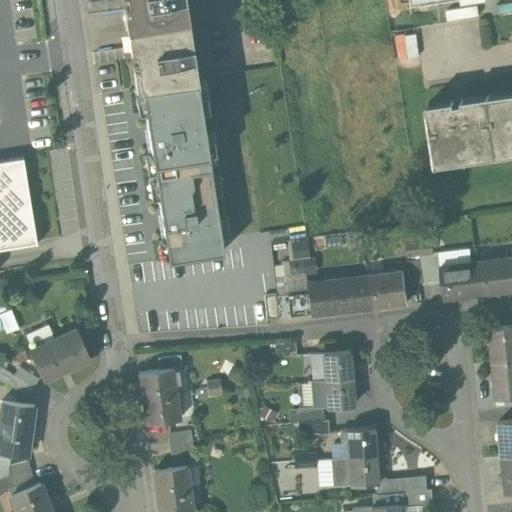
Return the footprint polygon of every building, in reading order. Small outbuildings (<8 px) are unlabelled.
[(184,0),(127,0),(132,28),(187,20),(185,7),(184,0)] [(187,20),(132,28),(141,87),(196,79),(189,33),(187,20)] [(207,30),(189,33),(196,79),(214,76),(207,30)] [(196,79),(141,87),(155,174),(210,165),(196,79)] [(511,90),(487,94),(496,154),(511,151),(511,90)] [(487,94),(426,103),(435,163),(465,158),(465,160),(466,159),(466,158),(496,154),(487,94)] [(0,248),(36,243),(22,158),(0,161),(0,248)] [(210,165),(155,174),(168,260),(223,251),(210,165)] [(432,240),(419,241),(420,255),(433,253),(433,252),(432,240)] [(419,241),(406,243),(407,256),(419,255),(420,255),(419,241)] [(420,255),(419,255),(420,260),(423,284),(423,285),(443,283),(441,267),(442,267),(440,251),(433,252),(433,253),(420,255)] [(511,258),(477,262),(481,294),(511,290),(511,258)] [(301,259),(288,260),(289,275),(303,273),(301,259)] [(420,260),(408,261),(410,285),(423,284),(420,260)] [(442,267),(441,267),(443,283),(445,299),(481,294),(477,262),(442,267)] [(403,272),(367,277),(371,307),(407,303),(403,272)] [(367,277),(308,284),(309,293),(312,315),(371,307),(367,277)] [(309,293),(276,297),(279,318),(279,319),(312,315),(309,293)] [(276,294),(264,295),(267,320),(279,318),(276,297),(276,294)] [(511,326),(491,328),(494,363),(511,361),(511,326)] [(76,329),(30,350),(43,380),(89,359),(76,329)] [(295,344),(275,346),(276,356),(296,355),(295,344)] [(349,352),(312,355),(313,370),(324,369),(325,381),(352,379),(349,352)] [(180,355),(157,359),(159,370),(172,368),(182,367),(180,355)] [(511,361),(494,363),(497,399),(511,397),(511,361)] [(37,379),(19,367),(13,375),(32,388),(37,379)] [(159,370),(139,373),(147,423),(179,418),(172,368),(159,370)] [(32,388),(13,375),(7,384),(26,396),(32,388)] [(325,381),(314,382),(316,409),(327,408),(327,409),(354,407),(352,379),(325,381)] [(222,381),(208,383),(211,400),(224,398),(222,381)] [(34,405),(1,401),(0,408),(0,451),(27,455),(34,405)] [(511,421),(499,423),(503,458),(511,456),(511,421)] [(374,428),(342,431),(344,445),(347,445),(349,458),(376,456),(374,428)] [(190,431),(168,434),(170,445),(192,441),(190,431)] [(192,441),(170,445),(171,455),(193,452),(192,441)] [(376,456),(349,458),(351,485),(379,483),(376,456)] [(511,456),(503,458),(506,493),(511,492),(511,456)] [(333,459),(317,460),(317,467),(319,489),(351,485),(349,458),(333,459)] [(27,461),(6,466),(8,476),(30,471),(27,461)] [(192,511),(186,466),(153,471),(159,511),(192,511)] [(30,471),(8,476),(11,487),(32,481),(30,471)] [(400,476),(400,492),(431,491),(430,475),(400,476)] [(51,511),(40,484),(9,496),(15,511),(51,511)]
